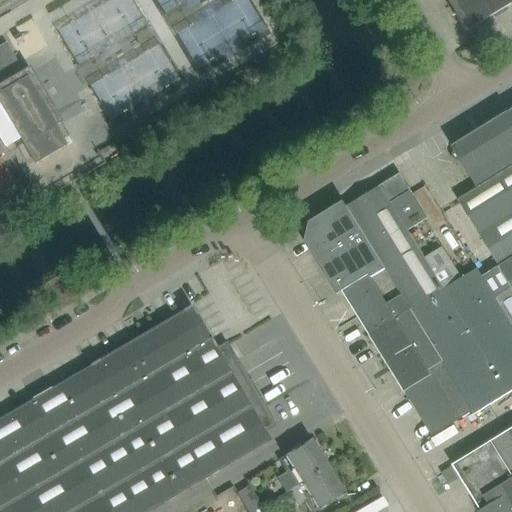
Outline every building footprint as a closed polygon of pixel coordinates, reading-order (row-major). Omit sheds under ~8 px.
[(106,45),(146,28),(133,0),(115,0),(60,24),(77,63),(108,49),(106,45)] [(511,3),(511,0),(444,0),(465,32),(511,3)] [(6,44),(0,47),(0,71),(16,62),(6,44)] [(23,145),(35,165),(66,146),(55,127),(62,123),(29,68),(14,77),(18,83),(15,86),(11,79),(0,85),(0,141),(7,155),(23,145)] [(459,201),(499,266),(511,257),(511,119),(509,114),(454,148),(455,150),(453,158),(461,160),(470,175),(474,172),(483,186),(459,201)] [(348,207),(387,271),(411,311),(446,289),(426,256),(410,231),(428,219),(401,175),(348,207)] [(372,280),(387,271),(348,207),(344,202),(310,223),(306,243),(338,296),(343,293),(370,276),(372,280)] [(442,247),(426,256),(446,289),(461,279),(462,279),(442,247)] [(511,257),(499,266),(511,286),(511,287),(496,297),(511,324),(511,257)] [(411,311),(370,336),(405,393),(431,377),(460,420),(474,412),(476,415),(511,392),(511,324),(496,297),(478,269),(462,279),(461,279),(446,289),(411,311)] [(370,336),(411,311),(387,271),(372,280),(370,276),(343,293),(370,336)] [(192,307),(88,367),(167,502),(260,447),(255,438),(266,432),(192,307)] [(150,511),(167,502),(88,367),(28,403),(92,511),(150,511)] [(0,419),(0,493),(11,511),(92,511),(28,403),(0,419)] [(511,430),(507,433),(511,441),(511,442),(496,452),(491,443),(453,466),(454,467),(445,472),(450,480),(459,475),(481,511),(511,494),(511,430)] [(260,447),(271,441),(266,432),(255,438),(260,447)] [(511,442),(511,441),(507,433),(491,443),(496,452),(511,442)] [(278,460),(295,488),(329,467),(312,440),(278,460)] [(310,511),(316,511),(345,494),(329,467),(295,488),(310,511)] [(250,487),(237,494),(247,511),(256,511),(262,508),(250,487)] [(0,511),(11,511),(0,493),(0,511)] [(481,511),(482,511),(481,511),(511,511),(511,494),(482,511),(481,511)]
